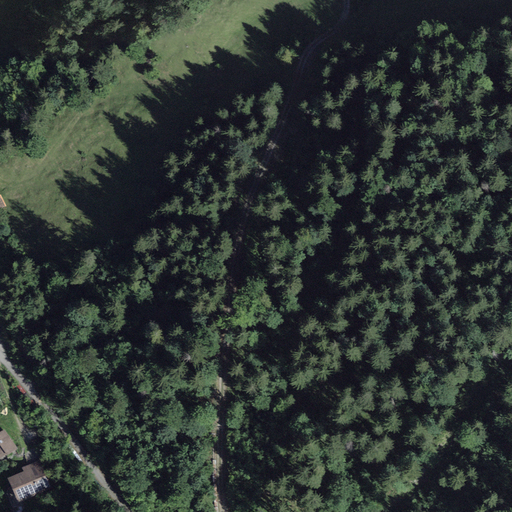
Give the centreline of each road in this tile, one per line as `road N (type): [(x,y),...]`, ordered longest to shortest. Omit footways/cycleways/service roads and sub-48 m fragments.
road 1 (track): [(345,0),(342,19),(304,53),(246,207),(222,354),(223,511)]
road 2 (track): [(135,511),(28,388)]
